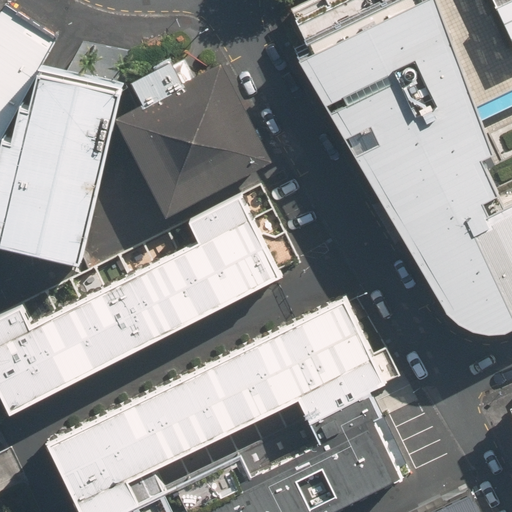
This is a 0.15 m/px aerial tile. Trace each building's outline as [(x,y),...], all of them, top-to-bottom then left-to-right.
[(59,36),(10,0),(8,0),(0,12),(0,141),(22,107),(24,100),(27,100),(41,64),(44,65),(59,36)] [(511,195),(490,205),(484,194),(500,187),(483,150),(494,146),(439,0),(383,0),(311,33),(317,43),(303,49),(449,300),(457,308),(476,317),(491,322),(506,320),(511,317),(511,195)] [(511,0),(493,0),(511,42),(511,0)] [(0,238),(84,260),(126,83),(44,65),(41,64),(35,102),(27,100),(24,100),(22,107),(17,134),(7,133),(0,161),(0,238)] [(265,159),(214,67),(118,119),(168,211),(265,159)] [(0,312),(0,377),(17,411),(286,275),(242,190),(190,216),(200,236),(33,320),(23,301),(0,312)] [(391,379),(349,295),(55,440),(91,511),(123,511),(147,500),(136,477),(301,395),(312,418),(391,379)] [(323,437),(170,511),(331,511),(405,476),(366,397),(315,421),(323,437)] [(483,511),(471,484),(410,511),(483,511)]
